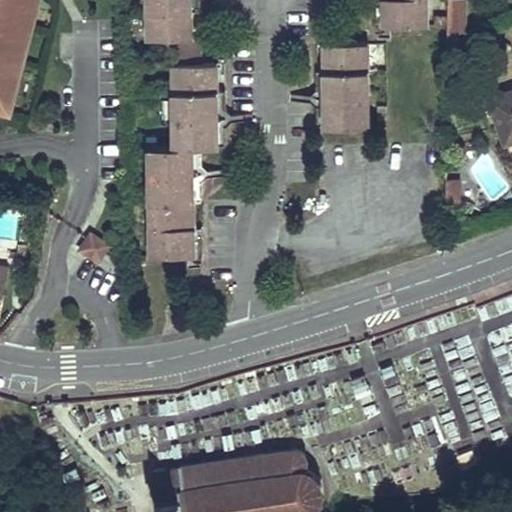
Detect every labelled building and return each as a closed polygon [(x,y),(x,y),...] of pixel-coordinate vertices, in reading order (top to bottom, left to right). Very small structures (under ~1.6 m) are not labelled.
[(0,0),(0,97),(1,93),(11,95),(11,94),(22,54),(22,53),(17,52),(20,43),(24,44),(25,43),(31,20),(31,19),(26,18),(28,9),(33,10),(33,9),(35,0),(0,0)] [(192,0),(147,0),(148,27),(154,26),(154,38),(173,38),(193,38),(192,0)] [(384,0),(385,24),(429,24),(429,10),(423,10),(422,0),(384,0)] [(447,0),(448,36),(468,36),(467,0),(447,0)] [(33,10),(28,9),(26,18),(31,19),(31,20),(35,21),(38,10),(33,9),(33,10)] [(193,38),(173,38),(173,65),(180,65),(200,64),(199,39),(193,38)] [(363,42),(326,42),(327,125),(370,124),(369,109),(364,109),(363,81),(370,82),(369,54),(363,54),(363,42)] [(24,44),(20,43),(17,52),(22,53),(22,54),(27,55),(29,44),(25,43),(24,44)] [(200,64),(180,65),(180,91),(174,92),(174,107),(180,108),(181,131),(174,132),(174,148),(149,148),(149,161),(156,161),(156,188),(150,188),(150,217),(156,217),(157,242),(150,241),(150,256),(194,254),(194,147),(218,146),(218,64),(200,64)] [(511,92),(493,99),(500,119),(506,115),(511,130),(511,92)] [(11,95),(1,93),(0,97),(0,105),(9,108),(13,95),(11,94),(11,95)] [(511,130),(506,115),(500,119),(508,142),(511,141),(511,130)] [(445,176),(446,199),(463,198),(462,175),(445,176)] [(107,244),(91,234),(81,249),(98,260),(107,244)] [(295,447),(154,469),(157,498),(156,499),(157,511),(316,511),(319,507),(324,498),(325,486),(320,474),(313,468),(308,467),(306,455),(303,449),(295,447)]
